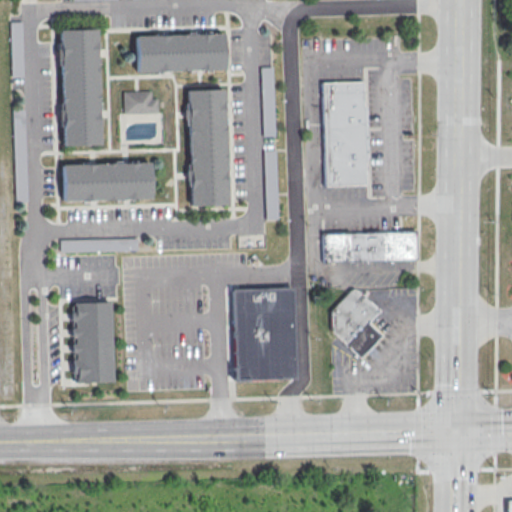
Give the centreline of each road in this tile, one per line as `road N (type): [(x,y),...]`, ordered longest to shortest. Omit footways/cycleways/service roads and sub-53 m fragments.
road 1 (residential): [(252,225),(31,232),(30,10),(248,5),(252,225)]
road 2 (secondary): [(38,441),(303,436)]
road 3 (secondary): [(454,246),(457,2)]
road 4 (residential): [(66,441),(47,410),(40,256),(31,232)]
road 5 (residential): [(31,232),(23,256),(29,404),(10,442)]
road 6 (residential): [(457,2),(248,5)]
road 7 (secondary): [(303,436),(452,432)]
road 8 (secondary): [(452,432),(454,285)]
